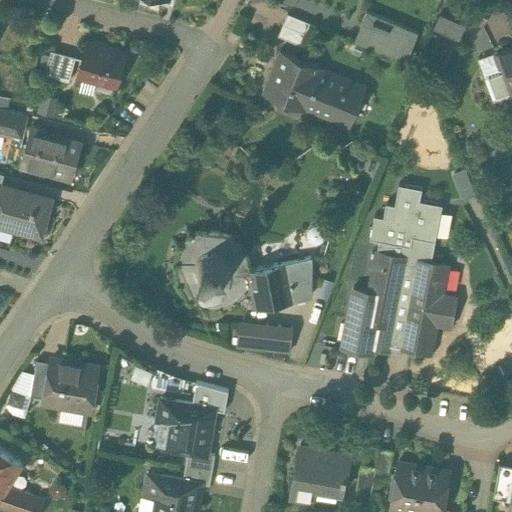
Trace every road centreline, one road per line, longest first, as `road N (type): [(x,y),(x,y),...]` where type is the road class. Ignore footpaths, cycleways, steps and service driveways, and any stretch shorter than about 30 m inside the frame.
road 1 (residential): [(215,41),(58,278)]
road 2 (residential): [(58,278),(155,340),(276,382)]
road 3 (residential): [(276,382),(491,441)]
road 4 (residential): [(57,0),(215,41)]
road 5 (residential): [(276,382),(252,511)]
